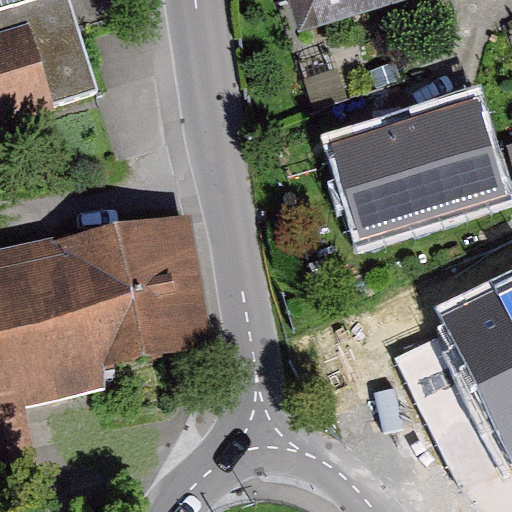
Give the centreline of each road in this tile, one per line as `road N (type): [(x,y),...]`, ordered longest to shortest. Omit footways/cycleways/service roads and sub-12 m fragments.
road 1 (residential): [(262,432),(197,0)]
road 2 (residential): [(375,511),(321,461),(262,432)]
road 3 (unclassified): [(173,511),(262,432)]
